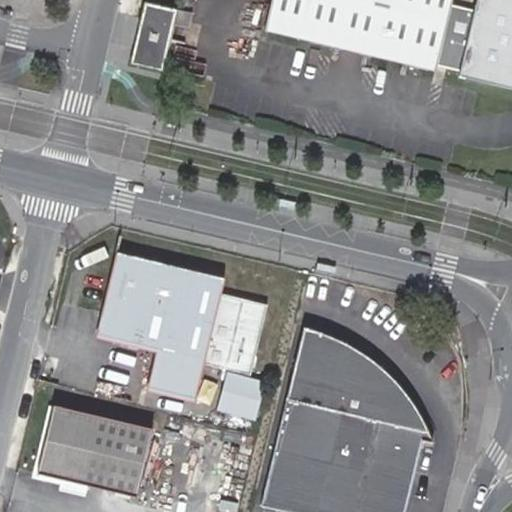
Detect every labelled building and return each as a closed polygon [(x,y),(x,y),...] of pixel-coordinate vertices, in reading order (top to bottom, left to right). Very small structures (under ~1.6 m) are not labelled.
[(451,0),(271,0),(263,36),(435,77),(435,71),(458,76),(457,82),(511,96),(511,0),(476,0),(474,12),(450,6),(451,0)] [(173,31),(177,16),(145,8),(130,69),(163,77),(163,76),(173,31)] [(226,289),(117,263),(102,326),(110,339),(158,351),(149,389),(199,401),(208,366),(257,377),(274,308),(224,295),(226,289)] [(306,331),(262,509),(272,511),(404,511),(420,450),(436,454),(413,412),(384,379),(343,348),(306,331)] [(150,434),(54,410),(38,476),(134,500),(150,434)]
